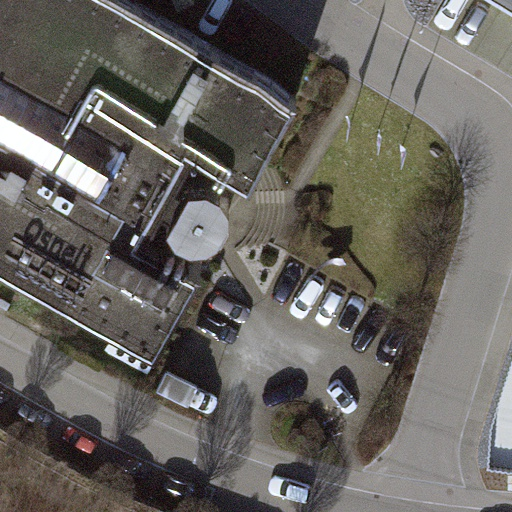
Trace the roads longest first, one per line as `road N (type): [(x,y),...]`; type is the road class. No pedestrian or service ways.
road 1 (residential): [(370,511),(249,482),(0,351)]
road 2 (residential): [(417,511),(511,178)]
road 3 (residential): [(511,143),(481,96),(312,0)]
